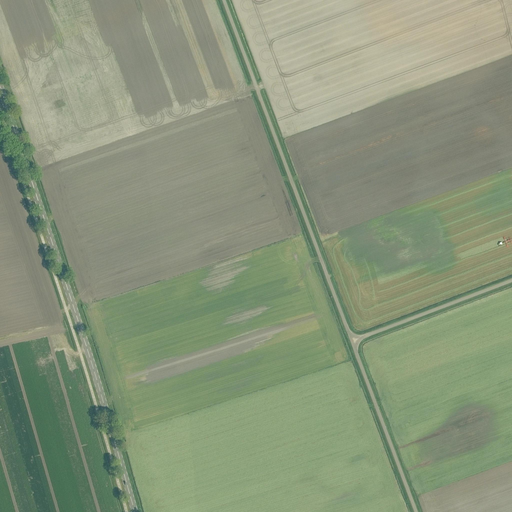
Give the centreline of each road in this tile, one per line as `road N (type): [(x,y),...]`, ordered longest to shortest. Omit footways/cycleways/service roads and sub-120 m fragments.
road 1 (primary): [(134,511),(0,85)]
road 2 (unclassified): [(351,342),(223,0)]
road 3 (unclassified): [(415,511),(351,342)]
road 4 (unclassified): [(351,342),(511,280)]
